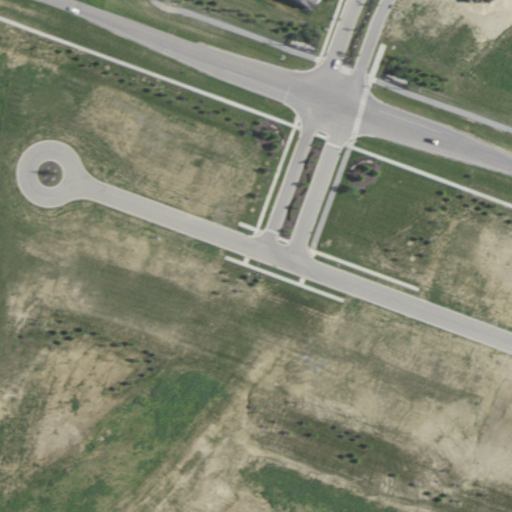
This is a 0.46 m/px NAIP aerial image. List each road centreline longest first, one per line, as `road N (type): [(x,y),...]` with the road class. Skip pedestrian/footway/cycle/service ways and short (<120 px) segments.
road 1 (residential): [(47,0),(511,165)]
road 2 (residential): [(511,342),(277,254)]
road 3 (residential): [(277,254),(75,184)]
road 4 (residential): [(319,102),(267,250)]
road 5 (residential): [(294,259),(346,112)]
road 6 (residential): [(27,170),(29,187),(49,200),(65,197),(77,176),(59,151),(35,156),(27,170)]
road 7 (residential): [(346,112),(390,0)]
